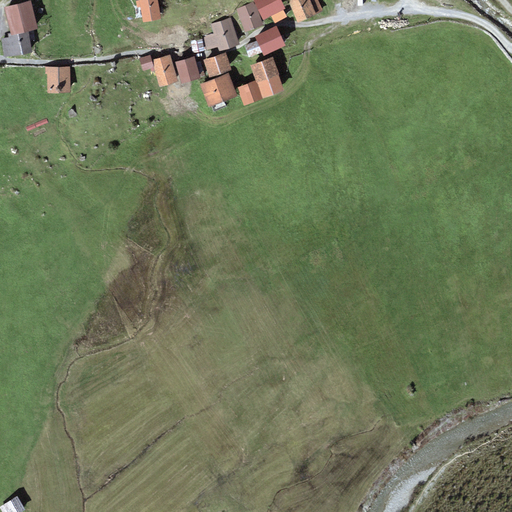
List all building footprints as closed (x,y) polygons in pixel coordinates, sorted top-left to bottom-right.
[(30,0),(25,0),(4,6),(11,33),(12,34),(26,31),(38,28),(30,0)] [(157,0),(135,0),(137,8),(140,7),(143,22),(161,19),(157,0)] [(280,0),(253,0),(263,19),(283,9),(285,8),(280,0)] [(309,0),(287,0),(298,22),(323,11),(318,0),(310,0),(309,0)] [(253,2),(236,9),(245,32),(262,25),(253,2)] [(283,9),(270,16),(274,23),(287,17),(283,9)] [(213,33),(202,36),(206,50),(218,46),(219,50),(240,44),(231,17),(210,24),(213,33)] [(276,25),(254,36),(256,40),(262,52),(263,55),(285,45),(284,42),(286,41),(283,34),(281,35),(276,25)] [(30,51),(26,31),(12,34),(11,33),(7,33),(8,37),(0,38),(0,39),(3,56),(30,51)] [(190,41),(192,52),(204,50),(202,39),(190,41)] [(262,52),(256,40),(244,45),(248,57),(262,52)] [(225,52),(203,60),(209,77),(232,69),(225,52)] [(149,55),(139,58),(143,70),(153,67),(149,55)] [(170,55),(152,60),(154,67),(151,68),(152,71),(155,70),(160,86),(177,81),(170,55)] [(194,55),(174,62),(181,83),(205,75),(200,61),(196,62),(194,55)] [(272,57),(250,65),(255,80),(256,82),(278,75),(279,74),(272,57)] [(70,66),(47,66),(47,67),(45,67),(45,73),(47,73),(47,92),(70,91),(70,66)] [(228,73),(199,84),(208,107),(237,96),(228,73)] [(278,75),(256,82),(262,98),(284,90),(278,75)] [(255,80),(237,87),(244,105),(262,98),(256,82),(255,80)] [(46,119),(25,127),(27,131),(48,123),(46,119)] [(17,496),(0,506),(0,509),(1,511),(20,511),(25,510),(17,496)]
